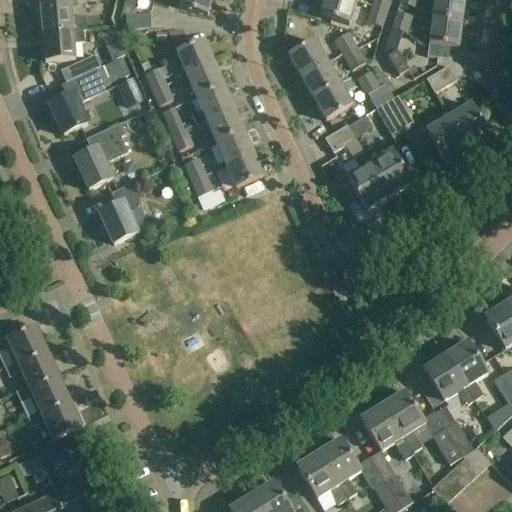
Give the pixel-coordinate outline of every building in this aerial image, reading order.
[(207,17),(211,0),(178,0),(176,8),(207,17)] [(345,27),(352,3),(343,0),(321,0),(316,17),(345,27)] [(375,0),(373,9),(389,14),(393,0),(375,0)] [(416,11),(419,0),(402,0),(400,6),(416,11)] [(461,25),(464,0),(463,0),(433,0),(431,21),(461,25)] [(74,20),(74,22),(72,22),(70,7),(43,9),(45,37),(73,35),(82,34),(82,33),(87,33),(86,19),(74,20)] [(383,31),(389,14),(373,9),(368,26),(383,31)] [(401,34),(403,35),(408,37),(413,20),(397,15),(392,32),(401,34)] [(127,32),(151,32),(151,18),(126,18),(127,32)] [(427,47),(458,51),(461,25),(421,21),(420,31),(429,32),(427,47)] [(169,33),(187,75),(214,63),(204,41),(193,46),(187,32),(169,33)] [(73,35),(45,37),(47,62),(75,60),(74,45),(83,44),(82,34),(73,35)] [(354,45),(348,34),(333,43),(340,54),(354,45)] [(323,64),(310,42),(284,58),(297,79),(323,64)] [(365,65),(354,45),(340,54),(341,57),(350,73),(365,65)] [(408,49),(400,54),(405,62),(413,58),(408,49)] [(397,77),(406,71),(395,53),(386,59),(397,77)] [(60,74),(65,84),(95,70),(96,72),(101,70),(95,58),(60,74)] [(197,97),(223,86),(214,63),(187,75),(197,97)] [(297,79),(310,101),(336,85),(323,64),(297,79)] [(95,70),(65,84),(63,85),(69,98),(52,105),(66,135),(89,125),(80,105),(106,93),(96,72),(95,70)] [(436,97),(458,84),(449,70),(428,83),(436,97)] [(151,90),(166,84),(160,72),(145,78),(151,90)] [(385,104),(394,99),(379,72),(359,83),(368,98),(369,97),(376,110),(385,104)] [(121,113),(131,110),(120,78),(111,81),(121,113)] [(133,80),(126,83),(136,104),(143,101),(133,80)] [(336,85),(310,101),(322,123),(349,107),(343,97),(355,90),(350,80),(337,88),(336,85)] [(166,84),(151,90),(159,110),(175,103),(166,84)] [(195,125),(206,120),(233,108),(223,86),(197,97),(202,111),(192,116),(193,119),(195,125)] [(385,104),(403,136),(416,128),(399,99),(396,101),(394,99),(385,104)] [(394,141),(403,136),(385,104),(376,110),(394,141)] [(447,119),(466,153),(488,140),(469,106),(447,119)] [(206,120),(216,143),(243,131),(233,108),(206,120)] [(128,126),(161,201),(178,194),(145,119),(128,126)] [(443,166),(466,153),(447,119),(424,132),(443,166)] [(180,120),(166,126),(170,136),(184,130),(180,120)] [(90,190),(115,179),(109,165),(128,156),(121,140),(127,137),(121,124),(85,141),(91,153),(77,159),(90,190)] [(184,130),(170,136),(179,155),(195,148),(186,129),(184,130)] [(334,157),(357,143),(348,129),(326,142),(334,157)] [(226,165),(253,154),(243,131),(216,143),(226,165)] [(223,180),(216,146),(206,149),(214,182),(223,180)] [(363,158),(387,199),(409,186),(389,152),(377,159),(373,152),(363,158)] [(253,154),(226,165),(235,188),(262,176),(253,154)] [(364,212),(387,199),(363,158),(356,162),(360,169),(344,178),(364,212)] [(190,181),(205,174),(200,162),(184,169),(190,181)] [(205,174),(190,181),(198,201),(205,214),(224,204),(219,194),(215,196),(214,194),(205,174)] [(150,229),(141,209),(143,208),(133,186),(110,196),(115,208),(101,214),(115,245),(150,229)] [(511,316),(505,305),(483,319),(503,353),(511,347),(511,316)] [(17,366),(47,353),(35,328),(8,341),(7,339),(0,341),(0,353),(10,349),(16,364),(17,366)] [(466,343),(444,357),(472,404),(483,397),(475,385),(487,378),(466,343)] [(29,392),(59,378),(47,353),(17,366),(16,364),(5,369),(10,380),(21,374),(28,389),(29,392)] [(472,404),(444,357),(422,371),(430,384),(431,386),(443,405),(457,396),(465,409),(472,404)] [(28,389),(17,394),(28,420),(40,414),(41,418),(71,404),(59,378),(29,392),(28,389)] [(511,412),(511,388),(505,378),(494,384),(511,412)] [(411,434),(424,426),(450,469),(461,462),(444,433),(434,416),(422,423),(402,393),(381,407),(411,456),(421,450),(411,434)] [(41,418),(40,414),(28,420),(33,430),(45,425),(53,442),(82,429),(71,404),(41,418)] [(405,464),(412,459),(411,456),(381,407),(360,421),(381,454),(394,445),(405,464)] [(464,461),(465,460),(474,453),(457,425),(444,433),(461,462),(463,461),(464,461)] [(511,451),(511,432),(511,431),(501,440),(511,451)] [(0,459),(12,455),(5,440),(0,441),(0,459)] [(318,455),(348,501),(357,495),(348,481),(360,473),(340,441),(318,455)] [(77,442),(65,447),(70,459),(82,453),(77,442)] [(479,477),(485,472),(488,469),(475,452),(474,453),(465,460),(479,477)] [(338,508),(348,501),(318,455),(296,469),(316,501),(328,493),(338,508)] [(22,466),(28,479),(43,471),(37,458),(22,466)] [(469,484),(479,477),(465,460),(464,461),(455,468),(469,484)] [(459,492),(469,484),(455,468),(446,475),(459,492)] [(54,498),(60,511),(92,511),(80,486),(82,485),(77,474),(67,478),(72,490),(57,496),(54,498)] [(450,500),(459,492),(446,475),(436,483),(450,500)] [(7,478),(0,481),(0,499),(3,507),(17,501),(7,478)] [(385,485),(401,511),(404,511),(413,506),(396,478),(385,485)] [(251,496),(261,511),(290,511),(272,483),(251,496)] [(440,508),(450,500),(436,483),(427,491),(440,508)] [(60,511),(54,498),(57,496),(52,484),(42,489),(47,501),(32,508),(29,510),(29,511),(60,511)] [(387,511),(386,511),(401,511),(385,485),(374,492),(387,511)] [(228,511),(261,511),(251,496),(228,510),(228,511)] [(29,511),(29,510),(32,508),(26,497),(17,501),(22,511),(29,511)]
